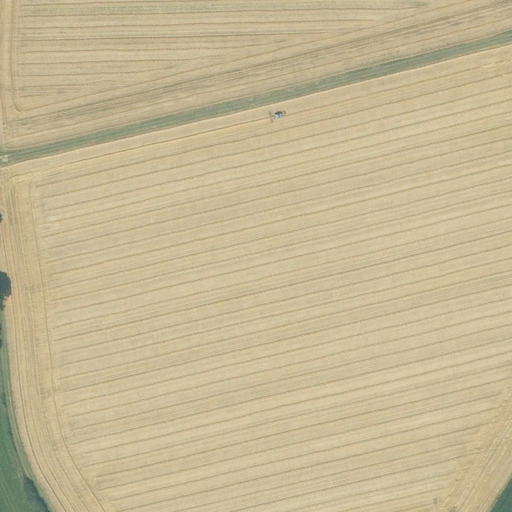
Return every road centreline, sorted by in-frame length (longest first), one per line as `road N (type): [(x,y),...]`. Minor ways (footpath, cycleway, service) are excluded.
road 1 (track): [(511,34),(0,160)]
road 2 (track): [(0,324),(16,441),(49,511)]
